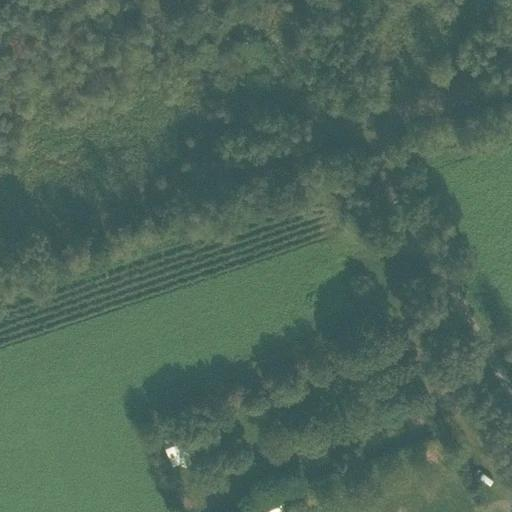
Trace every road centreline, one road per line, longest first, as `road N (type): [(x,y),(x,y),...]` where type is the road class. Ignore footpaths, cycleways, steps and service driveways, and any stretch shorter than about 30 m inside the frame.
road 1 (track): [(511,86),(391,120),(377,136),(387,174),(450,285)]
road 2 (track): [(377,136),(206,196)]
road 3 (unclassified): [(511,390),(450,285)]
